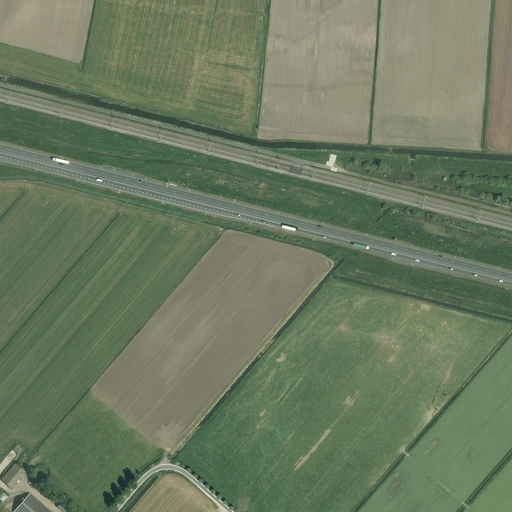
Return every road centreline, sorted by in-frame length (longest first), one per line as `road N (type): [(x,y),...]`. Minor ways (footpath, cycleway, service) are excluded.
road 1 (trunk): [(511,276),(0,147)]
road 2 (trunk): [(2,155),(511,285)]
road 3 (track): [(511,213),(331,168)]
